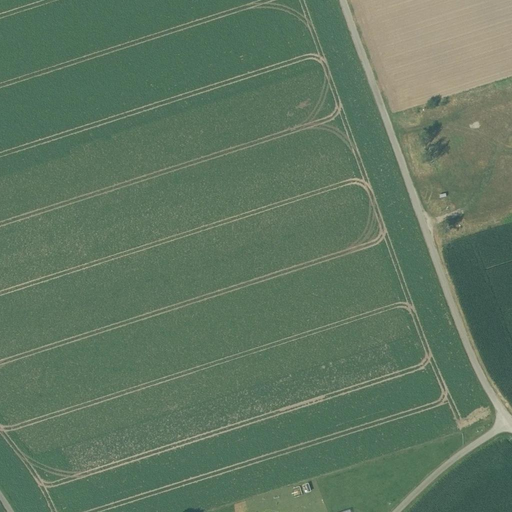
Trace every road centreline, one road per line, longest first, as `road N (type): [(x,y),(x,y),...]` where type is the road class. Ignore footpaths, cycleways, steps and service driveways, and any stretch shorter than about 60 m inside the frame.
road 1 (residential): [(510,424),(457,319),(343,0)]
road 2 (residential): [(510,424),(431,474),(395,511)]
